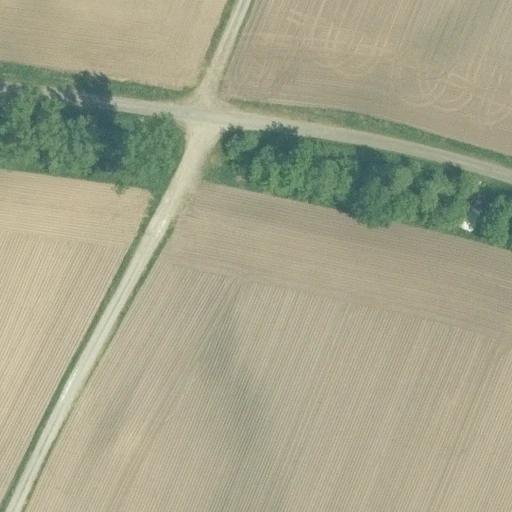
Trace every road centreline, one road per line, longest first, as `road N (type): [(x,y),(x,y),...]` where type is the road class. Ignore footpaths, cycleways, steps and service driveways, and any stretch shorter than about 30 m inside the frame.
road 1 (unclassified): [(511,193),(226,105),(0,78)]
road 2 (track): [(226,105),(17,511)]
